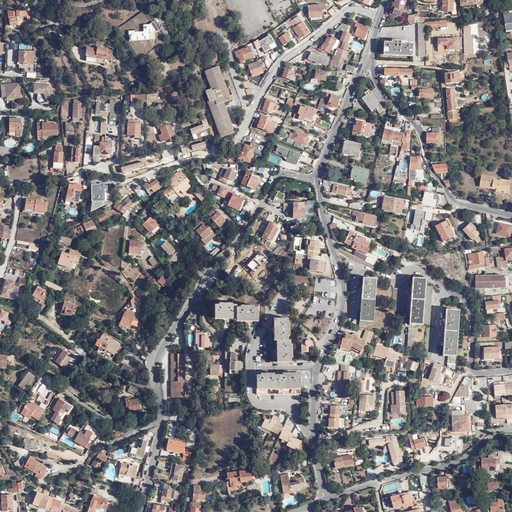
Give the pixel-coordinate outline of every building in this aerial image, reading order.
[(395,0),(391,12),(401,16),(407,0),(395,0)] [(443,0),(443,10),(452,11),(452,14),(457,14),(456,4),(453,4),(453,0),(443,0)] [(212,7),(220,20),(228,15),(220,2),(212,7)] [(299,6),(301,10),(303,13),(308,13),(308,18),(322,17),(322,10),(325,10),(325,4),(308,5),(308,6),(299,6)] [(18,16),(20,16),(31,15),(31,10),(8,11),(10,25),(18,24),(18,16)] [(511,11),(502,13),(506,31),(511,30),(511,11)] [(299,37),(308,31),(301,21),(300,22),(299,20),(297,17),(289,22),(288,19),(285,21),(288,25),(291,24),(292,25),(293,27),(292,27),(296,33),(299,37)] [(155,18),(152,20),(150,21),(151,22),(143,22),(143,29),(137,29),(137,28),(129,28),(129,39),(155,36),(154,29),(157,27),(160,25),(155,18)] [(356,29),(354,35),(364,39),(368,29),(356,23),(354,28),(356,29)] [(341,34),(342,34),(343,32),(345,33),(346,33),(349,26),(342,24),(334,31),(341,34)] [(465,32),(467,32),(467,26),(464,26),(463,35),(464,54),(474,54),(472,35),(468,35),(465,35),(465,32)] [(278,38),(283,45),(290,40),(288,38),(287,35),(288,35),(289,34),(287,32),(285,33),(283,30),(277,35),(278,38)] [(339,41),(337,46),(346,49),(348,45),(348,44),(346,43),(350,35),(346,33),(345,33),(343,32),(342,34),(339,41)] [(258,39),(256,40),(259,48),(261,47),(265,52),(270,48),(268,45),(273,42),(274,41),(270,34),(259,41),(258,39)] [(321,52),(324,53),(325,51),(328,53),(331,54),(332,50),(330,49),(331,47),(337,39),(332,36),(330,38),(328,37),(320,47),(319,47),(317,50),(321,52)] [(458,49),(457,39),(438,39),(438,46),(447,46),(447,50),(458,49)] [(384,42),(384,54),(394,54),(394,55),(401,56),(401,55),(413,56),(414,45),(406,44),(406,43),(392,42),(392,43),(384,42)] [(245,46),(232,50),(236,58),(237,57),(240,65),(244,63),(243,61),(252,58),(248,47),(247,48),(246,45),(245,46)] [(108,59),(112,60),(113,48),(98,46),(97,47),(87,46),(86,55),(87,55),(86,60),(97,62),(97,60),(107,61),(108,59)] [(336,49),(333,57),(329,66),(332,66),(333,65),(337,66),(339,61),(341,61),(342,57),(345,58),(348,51),(337,47),(336,49)] [(507,48),(501,49),(502,55),(506,54),(507,62),(504,62),(505,68),(509,67),(511,66),(511,52),(508,53),(507,48)] [(24,64),(32,64),(33,59),(33,51),(19,50),(18,62),(24,62),(24,64)] [(315,62),(327,64),(330,58),(320,54),(320,56),(311,52),(308,59),(315,62)] [(252,76),(262,72),(258,61),(248,65),(252,76)] [(221,138),(234,134),(228,115),(243,109),(229,72),(221,74),(218,66),(205,71),(212,90),(207,92),(211,102),(209,103),(221,138)] [(289,79),(291,75),(291,73),(293,74),(294,71),(293,70),(292,71),(285,68),(282,76),(289,79)] [(339,69),(331,68),(330,76),(345,78),(347,71),(342,70),(339,69)] [(384,69),(379,71),(379,73),(380,75),(395,76),(398,86),(400,85),(398,76),(398,73),(398,70),(390,69),(384,69)] [(310,82),(319,84),(320,79),(325,80),(327,72),(316,70),(314,78),(312,77),(310,80),(310,82)] [(398,73),(398,76),(407,76),(408,78),(412,78),(412,76),(412,70),(398,70),(398,73)] [(458,72),(445,73),(446,84),(460,82),(458,72)] [(15,96),(21,96),(20,87),(19,87),(19,83),(1,85),(2,98),(7,98),(7,99),(16,98),(15,96)] [(50,85),(35,84),(35,93),(38,93),(37,99),(41,104),(49,104),(48,102),(56,99),(50,85)] [(417,96),(416,110),(421,110),(421,104),(420,104),(421,96),(424,97),(432,98),(433,90),(420,89),(420,90),(418,90),(417,96)] [(383,110),(368,90),(363,94),(365,96),(361,99),(371,112),(375,109),(379,113),(383,110)] [(446,90),(448,111),(455,110),(453,90),(446,90)] [(147,94),(147,101),(147,102),(151,102),(152,98),(156,98),(156,93),(147,94)] [(319,102),(326,105),(330,107),(330,105),(336,108),(340,97),(330,94),(329,98),(325,97),(325,99),(321,98),(319,102)] [(73,121),(80,121),(80,118),(82,118),(83,100),(74,99),(73,121)] [(276,102),(267,99),(263,110),(272,113),(273,110),(275,111),(277,107),(274,106),(276,102)] [(100,111),(110,112),(111,104),(109,104),(96,103),(95,115),(100,116),(100,111)] [(313,114),(315,115),(317,110),(305,106),(304,108),(300,106),(297,113),(295,113),(294,117),(303,121),(303,119),(305,116),(311,118),(313,114)] [(455,110),(448,111),(449,119),(454,119),(461,119),(460,114),(457,114),(457,110),(455,110)] [(266,121),(268,118),(268,117),(262,114),(260,119),(257,127),(273,133),(276,124),(266,121)] [(17,128),(17,132),(17,136),(21,136),(23,128),(23,122),(22,122),(22,118),(10,118),(10,130),(13,130),(14,128),(17,128)] [(202,125),(189,129),(191,135),(210,129),(206,119),(201,120),(202,125)] [(370,124),(357,121),(355,128),(353,127),(352,132),(367,135),(370,124)] [(42,124),(42,123),(37,123),(38,137),(50,137),(50,136),(58,135),(58,124),(51,124),(42,124)] [(141,124),(128,123),(128,135),(135,135),(135,138),(140,138),(141,124)] [(170,141),(176,138),(173,131),(172,131),(169,124),(160,127),(162,133),(158,135),(161,141),(169,138),(170,141)] [(391,140),(394,127),(385,125),(382,138),(391,140)] [(391,143),(401,145),(401,144),(404,129),(394,127),(391,140),(391,143)] [(440,142),(439,127),(432,127),(432,133),(426,133),(426,142),(440,142)] [(410,131),(404,129),(401,144),(401,145),(399,152),(406,153),(406,150),(405,150),(410,131)] [(296,141),(294,146),(300,149),(302,144),(305,145),(309,136),(296,131),(295,135),(290,133),(288,138),(296,141)] [(296,141),(288,138),(286,144),(294,146),(296,141)] [(192,155),(191,151),(206,148),(204,142),(180,147),(182,157),(192,155)] [(344,143),(342,153),(357,157),(360,145),(347,142),(346,142),(345,142),(345,143),(344,143)] [(100,154),(106,155),(110,156),(111,144),(100,143),(100,147),(94,147),(93,157),(99,157),(100,154)] [(255,149),(250,147),(245,145),(242,155),(240,154),(238,159),(250,163),(253,153),(261,156),(263,151),(255,149)] [(53,168),(63,170),(64,164),(62,163),(64,153),(63,152),(63,147),(56,146),(53,168)] [(71,163),(81,163),(81,149),(72,148),(71,163)] [(165,161),(175,156),(173,150),(162,154),(165,161)] [(296,156),(295,156),(289,153),(286,162),(282,160),(280,167),(284,168),(285,165),(292,168),(296,156)] [(408,179),(407,185),(410,186),(410,183),(409,183),(409,179),(414,179),(415,168),(420,168),(421,157),(410,157),(409,167),(408,179)] [(149,168),(162,165),(161,159),(148,162),(149,168)] [(124,175),(145,168),(143,161),(122,168),(124,175)] [(437,165),(432,165),(434,169),(435,171),(436,173),(446,173),(446,164),(437,165)] [(405,177),(406,174),(400,173),(402,167),(396,166),(394,175),(405,177)] [(226,184),(228,180),(232,182),(236,174),(223,168),(217,180),(226,184)] [(368,171),(352,168),(350,175),(355,177),(354,182),(365,184),(368,171)] [(177,193),(190,182),(183,175),(180,171),(167,183),(170,187),(169,188),(173,194),(175,192),(177,193)] [(253,174),(247,172),(242,184),(255,190),(260,179),(252,176),(253,174)] [(493,179),(494,177),(481,175),(479,186),(492,188),(492,187),(496,187),(495,189),(495,192),(503,193),(504,187),(509,188),(510,181),(500,179),(499,181),(493,179)] [(107,188),(107,182),(105,182),(105,180),(103,180),(91,177),(92,201),(92,202),(91,202),(90,212),(104,205),(102,205),(103,201),(105,201),(104,188),(107,188)] [(143,186),(147,192),(153,188),(155,192),(162,188),(157,180),(151,184),(152,185),(150,187),(149,185),(148,183),(143,186)] [(78,203),(82,184),(74,183),(74,185),(69,184),(66,201),(73,202),(73,203),(76,203),(76,202),(78,203)] [(188,183),(180,191),(183,193),(190,186),(188,183)] [(224,197),(227,189),(214,183),(211,188),(218,192),(217,194),(224,197)] [(333,183),(331,192),(350,196),(351,193),(349,193),(349,189),(346,188),(346,186),(336,183),(336,184),(333,183)] [(169,188),(162,193),(165,197),(168,195),(170,197),(173,194),(169,188)] [(207,198),(198,190),(194,193),(203,202),(207,198)] [(426,207),(436,208),(436,209),(438,200),(441,201),(443,196),(436,194),(424,192),(422,206),(426,207)] [(235,207),(240,209),(245,199),(234,194),(230,202),(236,205),(235,207)] [(396,198),(383,196),(381,208),(395,211),(394,212),(401,213),(402,208),(404,208),(405,202),(401,201),(401,199),(396,198)] [(127,210),(131,206),(134,202),(128,197),(121,205),(127,210)] [(48,205),(28,200),(26,210),(35,212),(35,214),(45,216),(48,205)] [(142,200),(137,205),(142,210),(147,205),(142,200)] [(118,203),(117,202),(114,208),(124,214),(123,216),(126,218),(130,212),(127,210),(121,205),(118,203)] [(155,208),(161,212),(162,213),(165,209),(156,202),(151,209),(153,211),(155,208)] [(307,204),(293,203),(293,219),(304,219),(304,209),(307,210),(307,204)] [(188,219),(180,209),(175,213),(184,223),(188,219)] [(218,227),(225,220),(218,211),(217,212),(214,209),(208,214),(211,217),(210,218),(217,226),(218,227)] [(115,215),(112,210),(97,218),(100,222),(115,215)] [(376,215),(358,211),(356,219),(365,221),(365,223),(375,224),(376,215)] [(426,213),(416,211),(413,225),(415,226),(414,230),(420,231),(421,227),(423,227),(426,213)] [(151,216),(143,223),(151,232),(160,223),(156,217),(154,219),(151,216)] [(229,224),(225,220),(218,227),(221,230),(229,224)] [(435,226),(443,242),(454,236),(449,226),(450,226),(447,220),(435,226)] [(73,230),(76,236),(96,227),(92,221),(83,225),(73,230)] [(210,232),(211,231),(207,227),(206,228),(201,222),(193,229),(202,239),(203,240),(210,233),(210,232)] [(471,222),(463,230),(472,240),(479,234),(475,229),(476,228),(471,222)] [(279,228),(270,223),(263,236),(272,241),(279,228)] [(511,226),(498,223),(496,233),(509,236),(511,226)] [(8,235),(9,232),(9,226),(0,225),(0,228),(0,237),(10,239),(11,236),(8,235)] [(366,240),(367,238),(350,230),(345,241),(351,245),(351,246),(356,249),(358,250),(359,249),(367,253),(369,248),(368,247),(370,242),(366,240)] [(215,236),(211,231),(210,232),(210,233),(203,240),(202,239),(201,240),(205,245),(215,236)] [(71,240),(61,237),(59,242),(70,246),(71,240)] [(166,240),(161,245),(170,254),(175,249),(166,240)] [(315,254),(316,255),(317,240),(307,240),(307,245),(305,245),(305,250),(305,254),(307,254),(315,254)] [(84,245),(74,241),(72,247),(82,250),(84,245)] [(223,250),(229,246),(228,245),(224,241),(219,245),(223,250)] [(144,243),(130,242),(129,254),(140,255),(141,251),(144,251),(144,243)] [(378,245),(375,253),(380,255),(378,258),(388,262),(393,251),(378,245)] [(505,259),(511,257),(511,246),(503,247),(505,259)] [(354,254),(364,259),(365,257),(367,253),(359,249),(358,250),(356,249),(354,254)] [(468,265),(469,269),(479,268),(478,264),(484,262),(485,266),(490,265),(487,250),(468,253),(469,261),(467,261),(468,263),(469,263),(470,265),(468,265)] [(73,262),(78,264),(81,254),(70,251),(69,254),(62,252),(58,265),(71,269),(73,264),(73,262)] [(315,254),(307,254),(307,259),(311,259),(310,269),(325,270),(325,260),(314,259),(315,254)] [(160,261),(154,256),(150,260),(156,265),(160,261)] [(477,277),(478,290),(507,287),(511,286),(510,275),(506,275),(477,277)] [(157,282),(151,277),(148,281),(160,290),(163,286),(164,287),(168,282),(161,277),(157,282)] [(377,278),(363,277),(358,324),(364,325),(365,320),(372,321),(377,278)] [(425,279),(412,278),(408,324),(421,325),(421,323),(430,324),(432,289),(425,288),(425,279)] [(20,283),(6,279),(1,294),(9,297),(11,289),(18,291),(20,283)] [(62,287),(46,280),(44,283),(59,291),(62,287)] [(267,285),(263,291),(267,294),(274,286),(269,282),(267,285)] [(400,289),(393,288),(391,311),(398,311),(400,289)] [(44,304),(43,307),(47,309),(51,300),(50,299),(50,298),(49,297),(50,296),(41,291),(36,300),(44,304)] [(79,309),(82,302),(73,300),(72,304),(63,301),(61,309),(64,310),(63,313),(71,315),(73,307),(79,309)] [(487,309),(493,308),(501,307),(500,300),(486,301),(486,309),(487,309)] [(259,319),(259,307),(238,307),(238,305),(232,305),(232,304),(220,304),(220,305),(216,305),(216,317),(225,318),(225,320),(229,320),(229,318),(237,318),(237,320),(247,320),(247,322),(250,322),(250,319),(259,319)] [(8,312),(0,309),(0,319),(5,321),(4,324),(8,325),(11,316),(7,315),(8,312)] [(459,311),(446,309),(441,355),(447,356),(445,366),(454,367),(459,311)] [(140,322),(138,314),(127,310),(125,313),(121,322),(131,326),(134,320),(140,322)] [(289,339),(289,318),(276,318),(276,327),(274,327),(274,330),(276,330),(276,340),(279,340),(279,349),(276,349),(276,352),(279,352),(279,361),(291,361),(291,339),(289,339)] [(480,332),(480,337),(498,336),(498,324),(482,325),(483,332),(480,332)] [(414,327),(407,327),(406,346),(412,347),(414,327)] [(433,328),(425,327),(422,358),(430,358),(433,328)] [(365,330),(362,339),(369,342),(372,332),(365,330)] [(116,346),(119,341),(101,332),(100,335),(98,334),(97,334),(96,335),(95,336),(96,337),(96,338),(97,338),(98,338),(101,339),(99,343),(104,346),(106,344),(115,348),(116,346)] [(202,332),(197,332),(197,344),(198,344),(198,347),(213,348),(213,340),(209,338),(209,335),(202,335),(202,332)] [(351,337),(351,335),(345,333),(344,338),(341,337),(339,346),(348,349),(349,345),(360,351),(364,343),(361,341),(355,337),(355,338),(351,337)] [(402,352),(397,350),(395,355),(390,354),(386,353),(387,349),(375,345),(372,355),(384,359),(382,366),(385,371),(390,373),(395,357),(400,358),(402,352)] [(500,346),(484,347),(485,358),(500,358),(500,346)] [(63,350),(56,362),(65,368),(73,356),(63,350)] [(232,352),(231,369),(236,370),(236,372),(241,373),(241,360),(239,360),(237,360),(237,356),(237,352),(232,352)] [(171,354),(171,397),(185,397),(185,353),(171,354)] [(416,362),(407,359),(406,362),(404,368),(413,371),(416,362)] [(221,372),(225,372),(225,365),(214,365),(214,360),(208,360),(207,369),(212,369),(212,375),(221,375),(221,372)] [(440,370),(441,365),(433,362),(428,379),(437,382),(439,375),(441,370),(440,370)] [(116,364),(114,366),(128,374),(132,368),(124,364),(121,368),(116,364)] [(30,370),(19,384),(25,388),(36,374),(30,370)] [(341,393),(341,398),(348,398),(349,383),(347,382),(348,372),(347,372),(339,371),(337,371),(336,381),(337,381),(336,392),(341,393)] [(256,394),(299,393),(298,374),(290,374),(290,372),(286,372),(286,374),(268,374),(268,373),(265,373),(264,374),(256,374),(256,394)] [(364,376),(364,391),(373,392),(374,377),(364,376)] [(492,395),(503,394),(501,381),(497,381),(497,385),(491,385),(492,395)] [(505,381),(501,381),(503,394),(511,393),(511,390),(511,383),(506,384),(505,381)] [(139,389),(131,385),(128,390),(133,394),(136,391),(137,392),(139,389)] [(459,434),(467,434),(467,432),(472,431),(472,414),(466,414),(466,404),(462,404),(462,395),(468,395),(468,387),(460,387),(451,402),(451,422),(451,434),(459,434)] [(404,412),(402,391),(395,391),(395,392),(390,392),(391,405),(392,405),(392,407),(390,407),(391,418),(402,417),(401,415),(404,414),(404,412)] [(47,400),(49,401),(51,402),(56,394),(52,392),(47,400)] [(39,420),(45,409),(46,407),(45,407),(49,401),(39,395),(37,400),(33,399),(30,404),(27,402),(27,404),(21,413),(30,418),(31,416),(39,420)] [(372,396),(359,395),(358,410),(366,411),(367,405),(371,406),(372,396)] [(432,396),(416,397),(416,406),(432,406),(432,396)] [(130,397),(125,398),(126,407),(128,407),(129,411),(141,409),(139,398),(131,400),(130,397)] [(67,408),(68,406),(65,403),(60,409),(58,408),(63,402),(58,399),(50,408),(59,415),(53,422),(61,427),(64,423),(62,422),(67,415),(70,417),(73,413),(67,408)] [(17,411),(21,413),(27,404),(22,401),(17,411)] [(328,418),(328,422),(327,427),(337,427),(337,418),(338,415),(338,414),(338,406),(330,405),(329,404),(324,403),(323,407),(327,408),(329,408),(329,410),(329,417),(328,417),(328,418)] [(511,403),(505,404),(503,404),(505,418),(509,417),(509,415),(508,414),(511,413),(511,403)] [(505,418),(503,404),(501,404),(493,405),(493,415),(499,415),(499,416),(500,418),(505,418)] [(270,431),(277,417),(273,415),(270,421),(265,418),(263,422),(261,426),(270,431)] [(281,419),(277,417),(270,431),(280,435),(283,427),(278,425),(281,419)] [(288,427),(284,425),(283,427),(280,435),(278,437),(282,439),(288,442),(291,434),(286,431),(288,427)] [(80,437),(72,433),(70,438),(77,442),(77,443),(88,449),(93,441),(92,441),(94,436),(93,435),(96,431),(89,427),(85,433),(87,435),(86,437),(83,436),(81,435),(80,437)] [(295,435),(291,434),(288,442),(286,444),(286,445),(290,447),(297,450),(301,441),(298,439),(294,437),(295,435)] [(409,436),(405,437),(408,449),(411,448),(412,449),(423,446),(422,439),(424,438),(423,434),(417,436),(417,440),(410,441),(409,436)] [(400,461),(402,461),(400,453),(399,449),(396,436),(386,437),(386,438),(369,439),(369,446),(378,445),(388,443),(394,466),(396,466),(398,465),(399,464),(400,462),(400,461)] [(35,449),(38,442),(26,438),(25,441),(27,442),(26,445),(26,446),(25,448),(28,450),(29,449),(32,450),(32,448),(35,449)] [(143,456),(147,441),(143,439),(141,448),(130,445),(128,452),(143,456)] [(190,462),(192,453),(184,451),(186,443),(177,441),(177,440),(175,440),(175,441),(169,439),(167,450),(184,454),(182,461),(190,462)] [(462,450),(463,439),(438,439),(438,449),(462,450)] [(341,456),(343,465),(353,463),(352,454),(341,456)] [(107,458),(105,456),(103,458),(99,456),(97,460),(96,459),(92,465),(99,469),(102,463),(103,464),(107,458)] [(35,471),(40,462),(31,457),(29,461),(27,460),(24,465),(35,471)] [(341,467),(340,457),(333,458),(335,468),(341,467)] [(496,464),(498,464),(498,459),(481,459),(481,465),(478,465),(478,470),(495,471),(496,464)] [(132,463),(126,462),(121,461),(119,472),(127,474),(128,472),(135,474),(138,463),(133,461),(133,462),(132,463)] [(49,467),(40,462),(35,471),(38,473),(35,478),(42,481),(44,477),(46,477),(49,472),(47,471),(49,467)] [(177,473),(176,480),(182,481),(184,466),(172,464),(170,472),(175,473),(177,473)] [(290,483),(288,473),(280,475),(283,494),(291,492),(291,489),(299,486),(305,485),(304,479),(290,483)] [(248,475),(229,476),(230,482),(228,482),(229,488),(232,487),(232,490),(233,491),(234,492),(236,492),(237,492),(239,491),(240,490),(240,488),(245,488),(245,487),(255,486),(254,477),(248,478),(248,475)] [(93,484),(94,481),(87,476),(85,478),(93,484)] [(437,477),(437,487),(447,486),(446,481),(449,481),(448,476),(437,477)] [(134,478),(132,488),(139,490),(141,480),(134,478)] [(484,488),(485,495),(488,494),(488,490),(501,489),(500,481),(494,482),(494,483),(487,484),(487,488),(484,488)] [(172,498),(176,499),(178,491),(170,489),(170,486),(164,485),(161,499),(171,501),(172,498)] [(207,486),(196,485),(194,498),(205,500),(206,495),(210,496),(210,495),(214,495),(214,492),(206,491),(207,486)] [(414,501),(411,491),(404,493),(404,495),(409,493),(412,501),(414,501)] [(39,506),(44,494),(38,492),(35,500),(31,499),(30,502),(39,506)] [(96,510),(97,507),(96,507),(97,503),(102,505),(102,506),(107,507),(109,497),(94,493),(93,498),(92,498),(90,505),(91,505),(88,511),(94,511),(95,510),(96,510)] [(391,497),(394,508),(402,506),(403,508),(413,505),(412,501),(409,493),(404,495),(404,493),(391,497)] [(8,511),(8,510),(8,506),(13,506),(13,494),(2,494),(3,507),(2,507),(2,511),(8,511)] [(46,509),(51,497),(44,494),(39,506),(46,509)] [(60,508),(61,504),(62,502),(55,499),(51,498),(51,497),(46,509),(47,509),(53,511),(54,511),(57,507),(60,508)] [(490,502),(490,499),(487,499),(487,501),(488,501),(489,505),(490,505),(491,507),(489,507),(489,511),(504,511),(503,498),(498,499),(498,501),(490,502)] [(448,501),(451,511),(460,511),(458,499),(448,501)] [(201,511),(203,503),(191,501),(189,507),(190,509),(189,509),(187,511),(201,511)]
